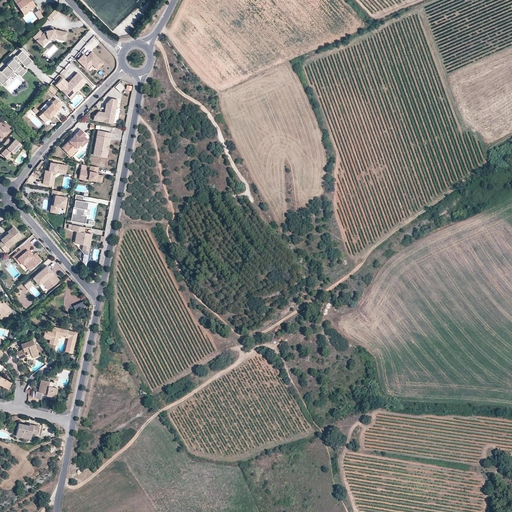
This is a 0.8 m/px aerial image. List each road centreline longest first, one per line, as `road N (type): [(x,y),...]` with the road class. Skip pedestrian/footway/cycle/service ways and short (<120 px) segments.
road 1 (track): [(60,484),(85,481),(157,413),(274,346)]
road 2 (residential): [(100,293),(140,73)]
road 3 (residential): [(9,196),(123,68)]
road 4 (residential): [(9,196),(100,293)]
road 5 (residential): [(73,422),(100,293)]
